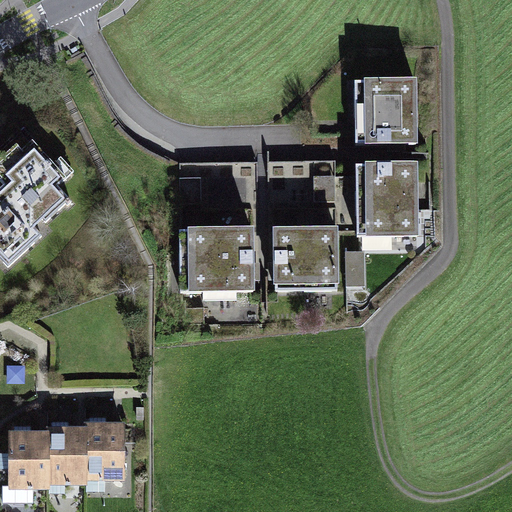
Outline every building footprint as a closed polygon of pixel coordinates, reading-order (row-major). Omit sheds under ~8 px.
[(415,84),(355,85),(356,147),(416,146),(415,84)] [(65,169),(25,128),(0,152),(0,171),(3,175),(0,177),(0,245),(12,257),(38,232),(30,224),(61,194),(47,186),(65,169)] [(416,168),(356,169),(357,238),(417,237),(416,168)] [(201,205),(201,179),(180,179),(180,205),(201,205)] [(278,215),(278,231),(322,230),(322,214),(278,215)] [(336,232),(275,232),(276,293),(337,292),(336,232)] [(252,233),(180,234),(181,294),(203,294),(203,300),(236,300),(236,293),(253,293),(252,233)] [(345,254),(347,291),(366,290),(364,253),(345,254)] [(204,308),(184,308),(184,325),(204,325),(204,308)] [(89,431),(9,431),(10,487),(92,487),(92,474),(122,473),(122,420),(89,420),(89,431)]
